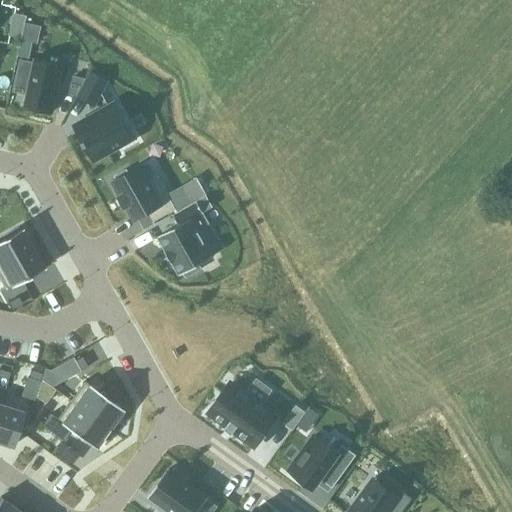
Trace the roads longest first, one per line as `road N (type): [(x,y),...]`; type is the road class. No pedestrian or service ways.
road 1 (residential): [(0,159),(24,164),(105,302)]
road 2 (residential): [(176,422),(302,511)]
road 3 (residential): [(105,302),(176,422)]
